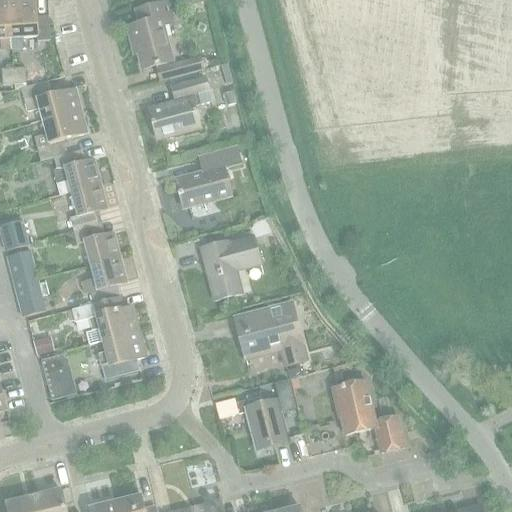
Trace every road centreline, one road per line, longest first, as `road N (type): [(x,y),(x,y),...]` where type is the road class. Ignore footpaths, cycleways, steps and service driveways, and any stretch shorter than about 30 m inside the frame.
road 1 (residential): [(511,498),(465,427),(336,278),(309,229),(245,0)]
road 2 (residential): [(175,404),(182,361),(86,0)]
road 3 (residential): [(471,482),(445,488),(429,470),(372,483),(340,464),(235,485),(224,460),(175,404)]
road 4 (residential): [(49,446),(0,274)]
road 5 (residential): [(49,446),(157,417),(175,404)]
